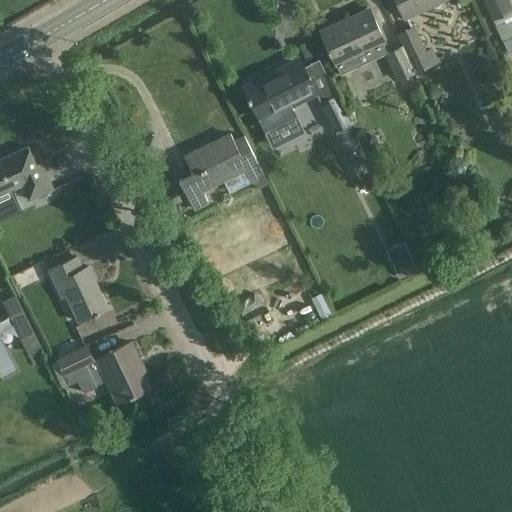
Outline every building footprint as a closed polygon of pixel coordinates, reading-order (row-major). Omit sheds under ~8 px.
[(442,0),(396,0),(405,17),(442,0)] [(511,6),(509,0),(483,0),(502,41),(503,41),(506,47),(511,44),(511,6)] [(399,79),(416,71),(398,32),(396,33),(402,47),(388,53),(383,42),(385,41),(370,8),(321,31),(341,74),(387,53),(399,79)] [(415,25),(398,32),(416,71),(438,61),(432,47),(427,50),(415,25)] [(316,92),(302,63),(268,80),(266,76),(244,86),(249,97),(247,98),(250,102),(252,101),(268,133),(296,119),(290,105),(316,92)] [(351,123),(336,94),(319,103),(334,132),(336,131),(346,151),(360,144),(349,124),(351,123)] [(234,140),(231,133),(185,157),(193,173),(179,180),(194,208),(208,201),(202,189),(245,168),(252,183),(265,176),(244,135),(234,140)] [(360,144),(346,151),(366,190),(379,183),(360,144)] [(7,162),(0,164),(0,217),(17,210),(8,191),(24,184),(30,199),(35,196),(53,188),(41,162),(37,164),(28,146),(5,157),(7,162)] [(439,247),(427,220),(415,226),(427,253),(439,247)] [(403,240),(385,249),(393,265),(392,266),(398,279),(419,269),(412,255),(411,256),(403,240)] [(83,268),(77,256),(47,270),(61,299),(66,296),(79,322),(100,313),(99,311),(108,307),(89,266),(83,268)] [(322,292),(311,298),(322,319),(332,314),(322,292)] [(41,347),(15,295),(2,301),(28,354),(41,347)] [(139,356),(132,341),(94,360),(87,345),(58,357),(70,383),(77,380),(83,392),(109,380),(119,403),(135,395),(134,394),(147,388),(134,359),(139,356)]
